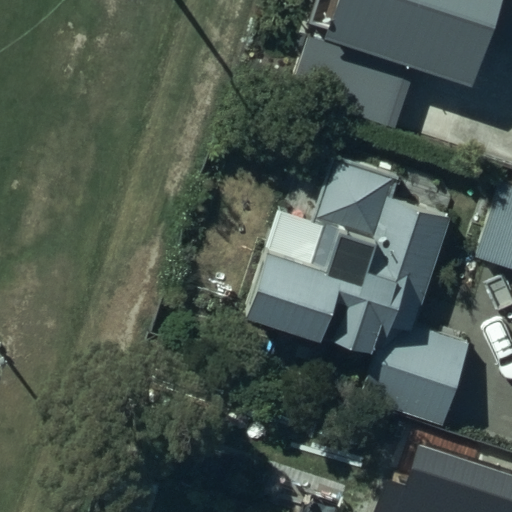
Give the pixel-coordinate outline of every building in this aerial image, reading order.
[(511,0),(303,0),(292,33),(449,84),(467,30),(511,44),(511,0)] [(231,244),(210,313),(286,337),(287,334),(336,349),(337,345),(352,350),(339,391),(424,419),(449,341),(394,323),(430,211),(371,193),(377,172),(316,153),(294,222),(306,225),(294,264),(231,244)] [(511,189),(485,181),(461,255),(511,271),(511,189)] [(511,511),(511,466),(411,434),(398,473),(384,468),(370,511),(511,511)] [(162,483),(108,463),(99,490),(153,509),(162,483)]
